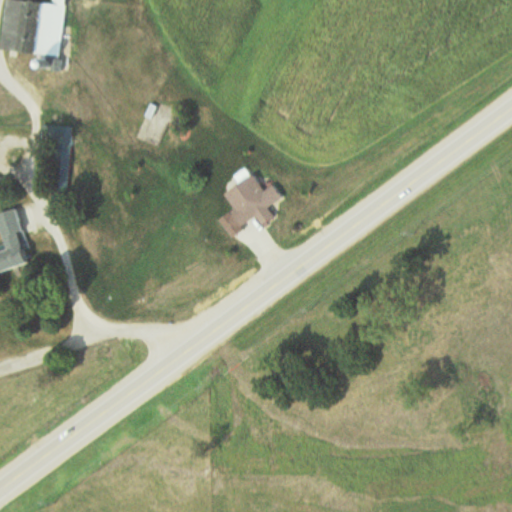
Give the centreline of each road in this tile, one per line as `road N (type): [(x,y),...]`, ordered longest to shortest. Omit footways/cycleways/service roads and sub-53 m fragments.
road 1 (primary): [(511,112),(0,495)]
road 2 (residential): [(0,371),(116,334),(149,335),(194,351)]
